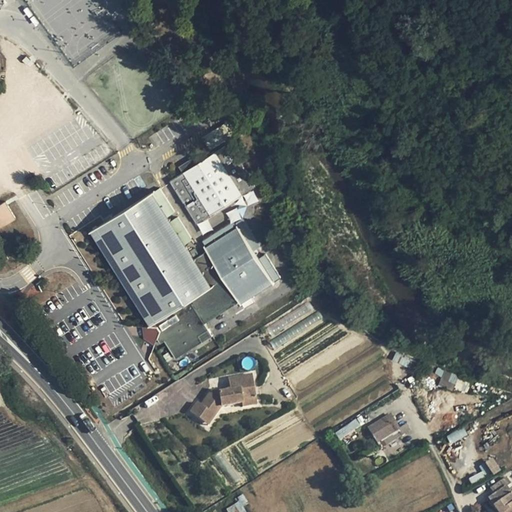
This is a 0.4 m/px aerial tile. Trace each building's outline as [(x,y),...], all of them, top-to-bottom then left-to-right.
[(208,147),(224,139),(219,129),(203,136),(208,147)] [(171,180),(198,224),(253,188),(238,164),(237,154),(230,143),(200,163),(187,171),(171,180)] [(238,164),(253,188),(257,186),(237,154),(238,164)] [(183,165),(187,171),(200,163),(196,157),(183,165)] [(275,285),(237,227),(192,255),(185,244),(172,220),(153,192),(95,229),(154,322),(150,324),(151,326),(159,326),(162,330),(159,337),(162,342),(166,339),(173,351),(202,332),(207,339),(214,335),(204,320),(275,285)] [(0,227),(16,219),(5,201),(0,204),(0,227)] [(172,220),(185,244),(193,240),(180,216),(172,220)] [(0,256),(0,264),(9,258),(6,253),(0,256)] [(310,301),(262,331),(274,351),(323,319),(310,301)] [(156,344),(159,337),(162,330),(159,326),(151,326),(144,326),(145,338),(156,344)] [(173,351),(177,358),(207,339),(202,332),(173,351)] [(444,371),(439,384),(452,389),(457,376),(444,371)] [(190,412),(204,423),(211,413),(215,415),(221,407),(242,402),(242,398),(256,397),(252,375),(229,379),(231,391),(218,393),(213,389),(201,406),(197,403),(190,412)] [(242,398),(243,406),(257,404),(256,397),(242,398)] [(204,423),(208,426),(215,415),(211,413),(204,423)] [(369,428),(382,448),(411,429),(407,423),(400,428),(391,414),(369,428)] [(355,419),(335,432),(339,439),(359,426),(355,419)] [(511,511),(511,485),(506,478),(500,481),(504,488),(495,494),(488,499),(497,511),(511,511)] [(491,488),(495,494),(504,488),(500,481),(491,488)] [(246,511),(243,505),(247,503),(244,498),(225,507),(227,511),(246,511)]
